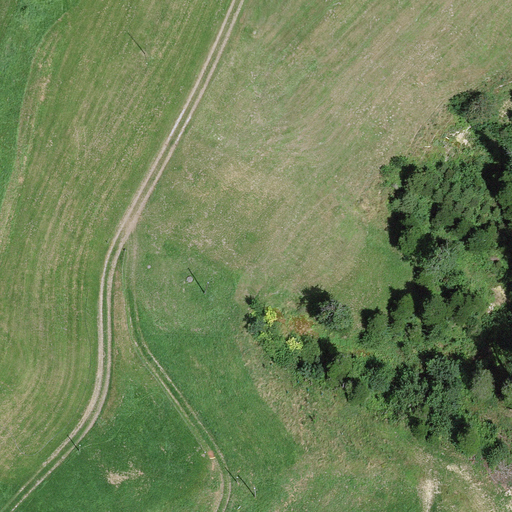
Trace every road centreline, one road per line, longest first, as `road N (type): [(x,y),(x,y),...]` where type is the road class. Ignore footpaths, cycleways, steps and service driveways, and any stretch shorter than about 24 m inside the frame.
road 1 (track): [(8,511),(97,407),(115,246),(237,0)]
road 2 (track): [(219,511),(224,467),(136,333),(131,216)]
road 3 (track): [(435,511),(430,459),(365,423)]
